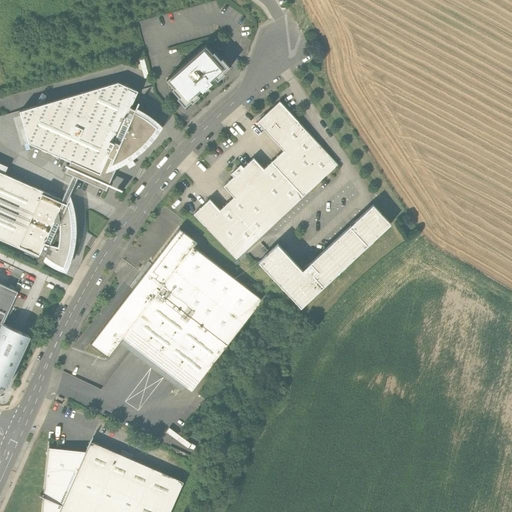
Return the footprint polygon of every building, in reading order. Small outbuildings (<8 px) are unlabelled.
[(205,45),(166,80),(173,87),(172,89),(179,96),(177,98),(185,106),(191,101),(192,102),(200,96),(197,93),(201,89),(203,91),(212,82),(211,81),(215,77),(217,80),(225,74),(223,72),(230,67),(222,58),(221,59),(214,52),(212,53),(205,45)] [(21,115),(13,117),(21,145),(29,142),(29,143),(70,161),(65,171),(106,190),(117,165),(124,161),(129,168),(135,165),(131,157),(137,153),(148,143),(155,134),(160,127),(155,121),(145,115),(135,109),(131,107),(138,91),(118,82),(20,111),(21,115)] [(193,214),(236,258),(337,165),(298,122),(279,101),(257,122),(283,151),(264,169),(253,158),(243,168),(240,165),(231,174),(234,176),(223,186),(234,197),(220,210),(209,199),(193,214)] [(0,238),(39,256),(39,254),(44,257),(43,258),(44,258),(44,257),(48,260),(54,264),(65,269),(68,262),(72,251),(74,241),(79,242),(80,229),(74,229),(72,206),(70,198),(67,204),(63,202),(64,200),(4,174),(8,166),(0,163),(0,238)] [(373,205),(302,269),(278,243),(258,261),(301,307),(390,224),(373,205)] [(132,289),(90,343),(108,357),(123,337),(191,390),(262,300),(193,247),(197,242),(179,228),(151,264),(148,261),(129,286),(132,289)] [(105,303),(111,308),(141,270),(135,265),(105,303)] [(30,336),(3,324),(18,292),(0,284),(0,385),(1,383),(7,386),(30,336)] [(84,454),(47,450),(41,511),(170,511),(183,483),(90,441),(84,454)]
